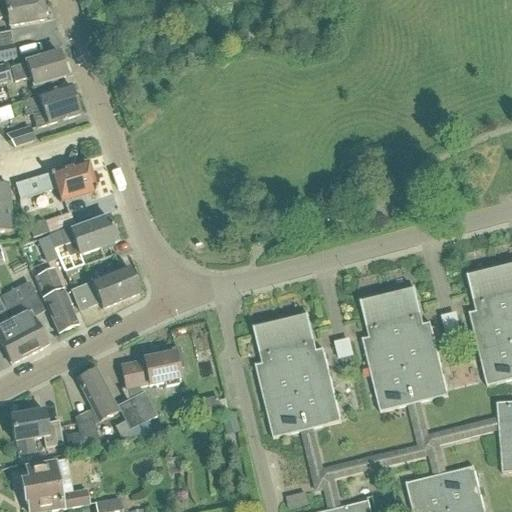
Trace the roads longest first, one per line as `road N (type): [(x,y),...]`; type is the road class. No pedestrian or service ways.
road 1 (residential): [(176,303),(511,213)]
road 2 (residential): [(0,393),(176,303)]
road 3 (residential): [(176,303),(147,248),(105,129)]
road 4 (residential): [(105,129),(66,0)]
